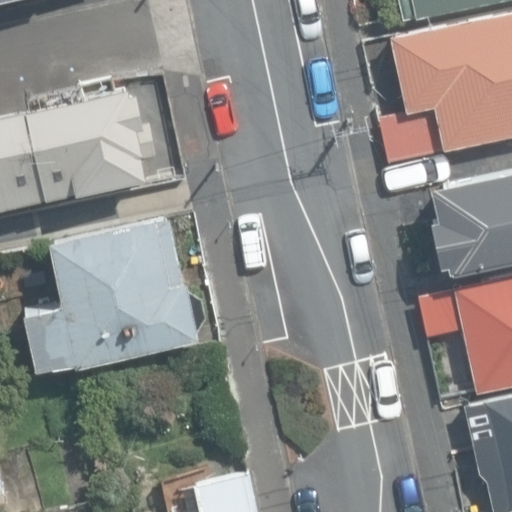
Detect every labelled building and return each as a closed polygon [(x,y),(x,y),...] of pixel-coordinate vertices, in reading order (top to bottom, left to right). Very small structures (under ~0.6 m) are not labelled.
[(399,0),(402,14),(471,0),(399,0)] [(435,102),(444,144),(511,129),(511,5),(398,30),(393,31),(409,107),(435,102)] [(139,116),(129,72),(0,101),(0,203),(146,170),(142,153),(158,149),(150,114),(139,116)] [(380,113),(388,158),(440,149),(432,104),(380,113)] [(453,264),(511,252),(511,159),(430,177),(437,212),(428,214),(437,261),(451,258),(453,264)] [(27,305),(39,363),(76,355),(77,361),(78,360),(201,334),(199,327),(208,312),(204,294),(189,285),(187,276),(184,277),(171,214),(158,216),(157,213),(51,235),(63,297),(27,305)] [(462,325),(475,387),(511,379),(511,269),(452,282),(453,284),(421,291),(429,332),(462,325)] [(489,477),(495,507),(511,503),(511,388),(465,399),(480,467),(489,477)] [(259,511),(250,469),(185,482),(190,508),(189,508),(170,511),(165,511),(164,505),(139,510),(139,511),(259,511)]
